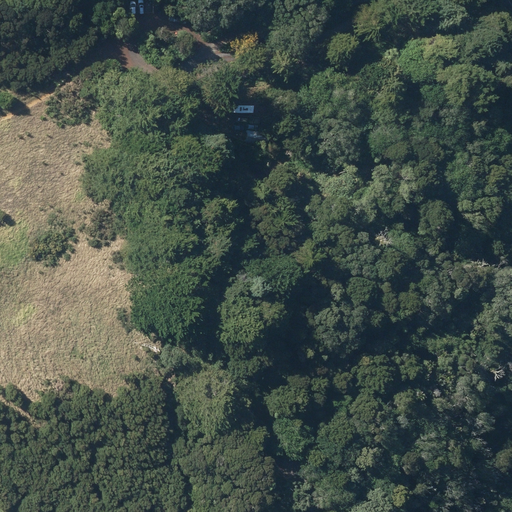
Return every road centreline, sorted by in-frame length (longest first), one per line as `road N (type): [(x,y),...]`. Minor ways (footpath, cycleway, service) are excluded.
road 1 (residential): [(511,130),(423,50),(393,36),(340,35),(245,56),(149,91)]
road 2 (track): [(149,91),(101,61),(0,110)]
